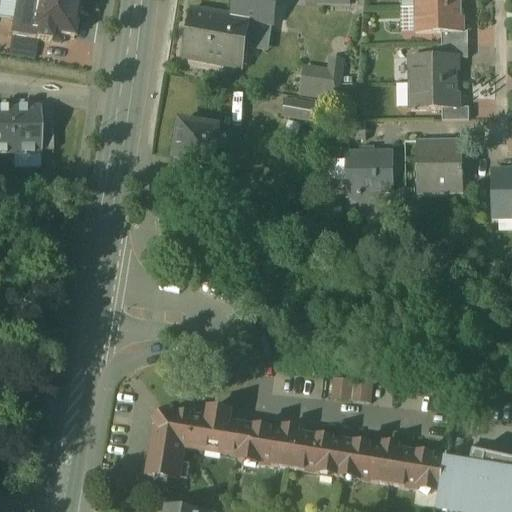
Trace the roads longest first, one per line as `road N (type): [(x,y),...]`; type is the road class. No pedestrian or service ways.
road 1 (secondary): [(126,98),(55,511)]
road 2 (residential): [(503,128),(370,132)]
road 3 (residential): [(503,128),(500,0)]
